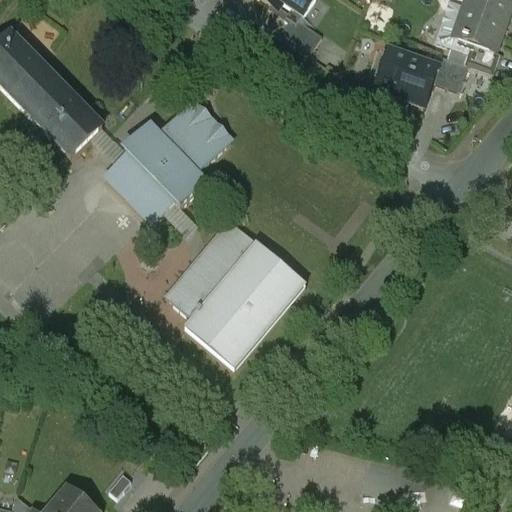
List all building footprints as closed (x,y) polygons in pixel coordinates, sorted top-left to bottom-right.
[(257,0),(277,14),(286,0),(257,0)] [(511,0),(472,0),(472,2),(510,16),(511,11),(511,0)] [(472,2),(470,2),(465,13),(450,8),(436,48),(468,60),(471,52),(495,60),(495,59),(510,16),(472,2)] [(320,47),(292,28),(281,43),(310,63),(320,47)] [(102,136),(9,42),(0,50),(0,92),(34,128),(24,138),(33,147),(43,137),(72,166),(102,136)] [(495,60),(471,52),(468,60),(464,71),(464,72),(468,73),(493,82),(500,61),(495,59),(495,60)] [(436,74),(390,58),(376,98),(423,115),(432,88),(437,75),(436,74)] [(464,71),(440,63),(436,74),(437,75),(432,88),(459,98),(468,73),(464,72),(464,71)] [(195,110),(159,145),(149,135),(125,159),(129,164),(107,186),(153,234),(176,212),(180,216),(205,192),(196,182),(232,147),(195,110)] [(229,230),(166,305),(194,328),(186,337),(234,377),(305,293),(257,252),(256,253),(243,241),(229,230)] [(91,285),(35,340),(58,364),(97,325),(114,309),(91,285)] [(114,309),(97,325),(106,334),(123,317),(114,309)] [(89,511),(67,494),(66,495),(52,511),(89,511)]
